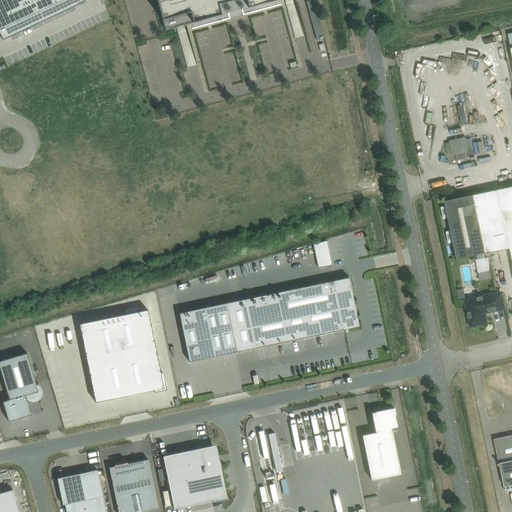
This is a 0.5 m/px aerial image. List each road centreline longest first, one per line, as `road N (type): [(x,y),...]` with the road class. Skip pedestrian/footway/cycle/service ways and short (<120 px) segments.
road 1 (unclassified): [(438,365),(365,0)]
road 2 (unclassified): [(438,365),(226,410)]
road 3 (unclassified): [(226,410),(31,452)]
road 4 (unclassified): [(467,511),(438,365)]
